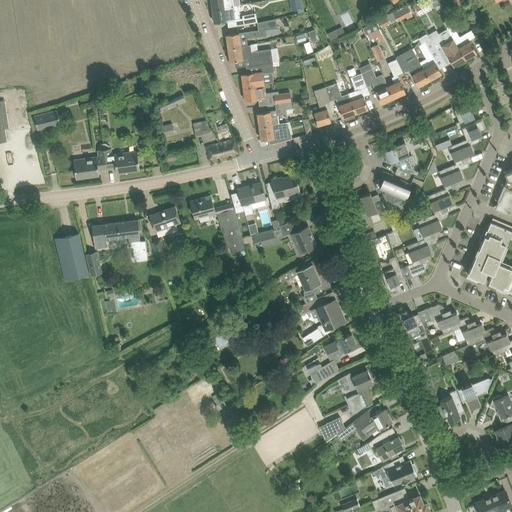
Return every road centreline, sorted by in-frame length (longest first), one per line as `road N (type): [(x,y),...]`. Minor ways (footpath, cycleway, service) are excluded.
road 1 (unclassified): [(140,511),(351,367),(390,351)]
road 2 (unclassified): [(0,203),(256,159)]
road 3 (residential): [(375,308),(307,145)]
road 4 (unclassified): [(256,159),(192,0)]
road 5 (residential): [(435,284),(499,131)]
road 6 (residential): [(447,491),(390,351)]
road 7 (residential): [(477,69),(355,132)]
